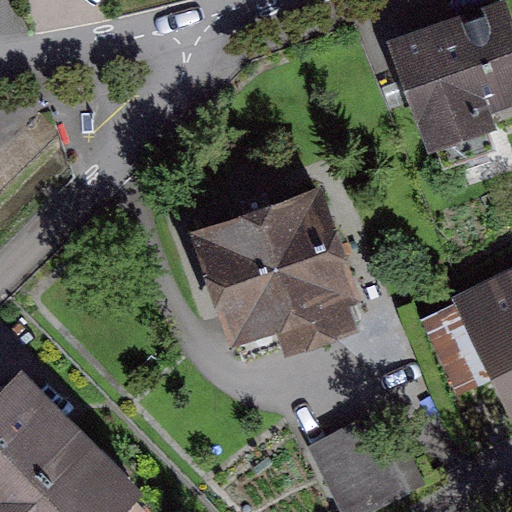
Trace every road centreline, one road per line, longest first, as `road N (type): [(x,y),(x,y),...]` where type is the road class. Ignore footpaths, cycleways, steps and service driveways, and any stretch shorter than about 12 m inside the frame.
road 1 (residential): [(178,26),(187,80),(0,274)]
road 2 (residential): [(0,53),(178,26)]
